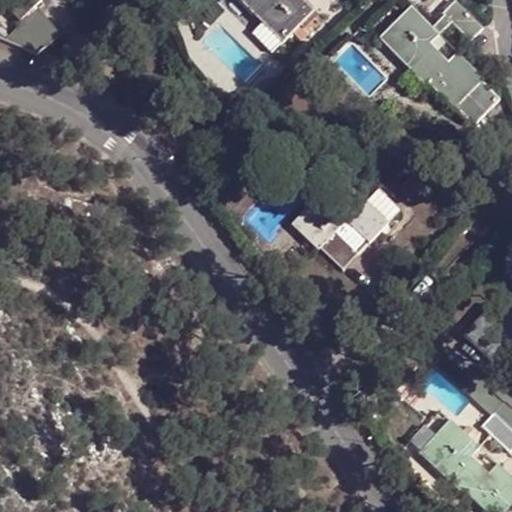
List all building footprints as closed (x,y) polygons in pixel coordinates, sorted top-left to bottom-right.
[(0,0),(0,5),(15,23),(14,25),(15,27),(41,7),(35,0),(0,0)] [(246,0),(286,40),(314,10),(303,0),(246,0)] [(456,1),(444,13),(454,22),(470,39),(482,27),(456,1)] [(453,108),(482,79),(457,55),(449,62),(431,43),(439,36),(430,27),(412,8),(382,36),(453,108)] [(13,31),(32,58),(61,38),(43,11),(13,31)] [(444,13),(430,27),(439,36),(454,22),(444,13)] [(267,97),(259,95),(252,103),(237,100),(234,113),(264,117),(267,97)] [(365,243),(383,226),(385,229),(387,227),(340,182),(296,227),(342,271),(344,269),(342,268),(356,253),(335,233),(345,223),(365,243)] [(345,223),(335,233),(356,253),(365,243),(345,223)] [(511,319),(499,306),(468,335),(494,361),(501,354),(511,364),(511,319)] [(480,375),(467,386),(493,414),(497,411),(505,403),(480,375)] [(510,452),(511,450),(511,426),(497,411),(493,414),(483,425),(510,452)] [(486,511),(502,511),(511,502),(511,478),(496,463),(487,471),(471,454),(479,445),(453,418),(423,448),(486,511)]
